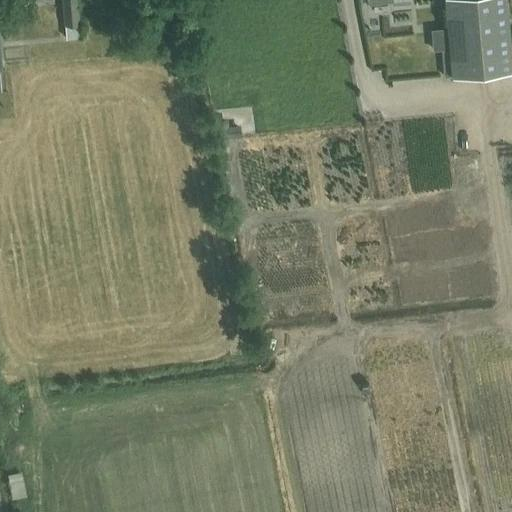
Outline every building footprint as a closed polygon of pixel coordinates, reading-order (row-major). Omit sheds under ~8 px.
[(62,0),(64,23),(78,21),(76,0),(62,0)] [(511,70),(511,67),(505,0),(444,0),(447,26),(449,48),(452,76),(511,70)] [(78,21),(64,23),(66,37),(80,36),(78,21)] [(433,49),(449,48),(447,26),(431,28),(433,49)] [(420,88),(401,88),(400,99),(420,100),(420,88)]
